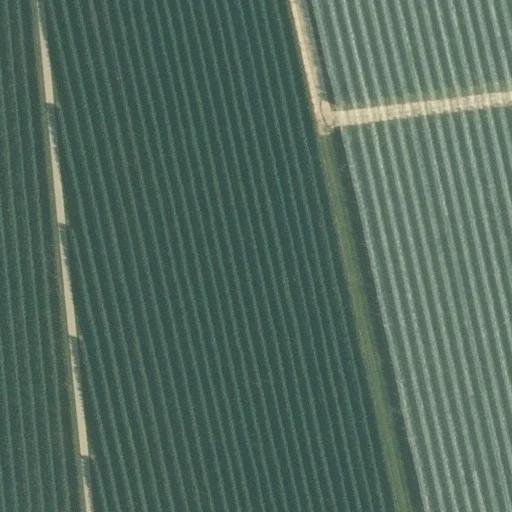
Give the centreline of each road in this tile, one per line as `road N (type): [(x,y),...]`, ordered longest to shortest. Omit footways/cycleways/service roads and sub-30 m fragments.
road 1 (track): [(88,511),(38,0)]
road 2 (track): [(511,101),(323,122),(296,0)]
